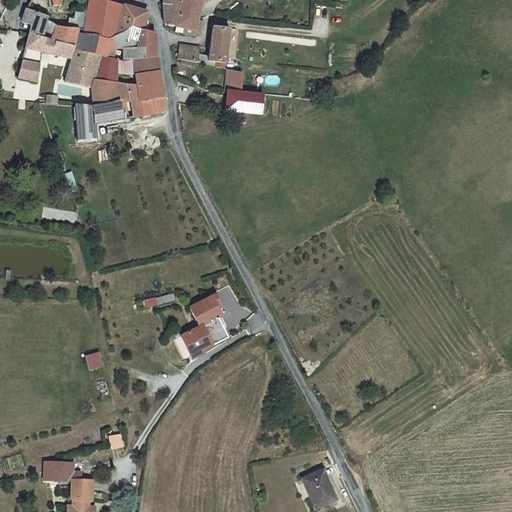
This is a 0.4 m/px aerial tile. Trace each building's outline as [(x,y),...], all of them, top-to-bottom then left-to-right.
[(167,0),(166,8),(169,31),(181,33),(185,0),(167,0)] [(200,36),(205,0),(185,0),(181,33),(200,36)] [(95,2),(90,17),(85,33),(114,40),(123,36),(130,8),(95,2)] [(153,12),(130,8),(123,36),(137,30),(149,31),(153,12)] [(85,33),(71,29),(61,27),(52,15),(32,13),(26,24),(35,30),(34,37),(80,49),(85,33)] [(71,29),(85,33),(90,17),(79,14),(78,18),(73,18),(71,29)] [(164,57),(162,32),(149,31),(137,30),(123,36),(114,40),(85,33),(80,49),(107,57),(130,64),(164,57)] [(184,51),(181,62),(227,70),(232,35),(216,33),(211,60),(201,58),(201,54),(184,51)] [(34,37),(30,55),(44,57),(72,60),(69,86),(96,91),(100,80),(107,57),(80,49),(34,37)] [(30,55),(28,64),(43,66),(44,57),(30,55)] [(100,80),(123,84),(124,78),(142,80),(143,88),(147,104),(169,100),(164,57),(130,64),(107,57),(100,80)] [(256,76),(258,64),(244,61),(243,73),(248,74),(256,76)] [(37,87),(39,87),(43,66),(28,64),(23,85),(37,87)] [(235,72),(232,97),(229,112),(267,115),(270,95),(247,92),(248,74),(243,73),(235,72)] [(104,141),(103,128),(150,120),(147,104),(143,88),(123,84),(100,80),(96,91),(98,109),(82,107),(84,142),(104,141)] [(147,104),(150,120),(170,116),(169,100),(147,104)] [(210,352),(236,340),(227,321),(230,319),(225,308),(228,306),(224,297),(199,309),(208,329),(190,337),(200,357),(203,356),(204,359),(211,355),(210,352)] [(200,357),(190,337),(184,341),(193,361),(200,357)] [(79,473),(51,472),(50,483),(56,483),(56,489),(78,491),(78,490),(85,490),(86,485),(78,485),(78,482),(79,473)] [(319,511),(335,511),(343,508),(328,479),(308,489),(319,511)] [(90,511),(90,509),(96,509),(97,491),(85,490),(78,490),(78,491),(77,508),(78,508),(77,511),(90,511)]
